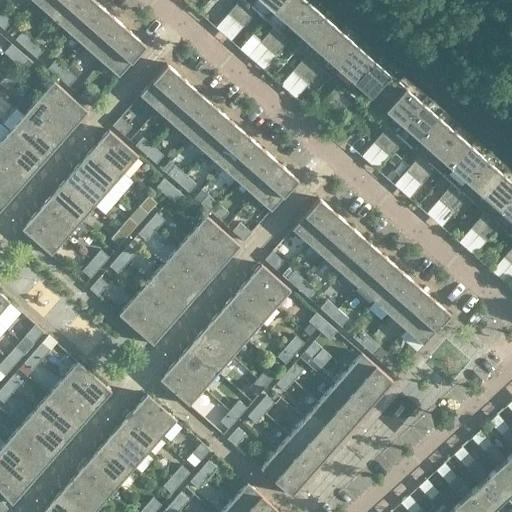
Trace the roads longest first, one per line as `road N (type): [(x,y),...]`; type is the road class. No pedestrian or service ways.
road 1 (residential): [(511,313),(154,0)]
road 2 (residential): [(366,511),(511,376)]
